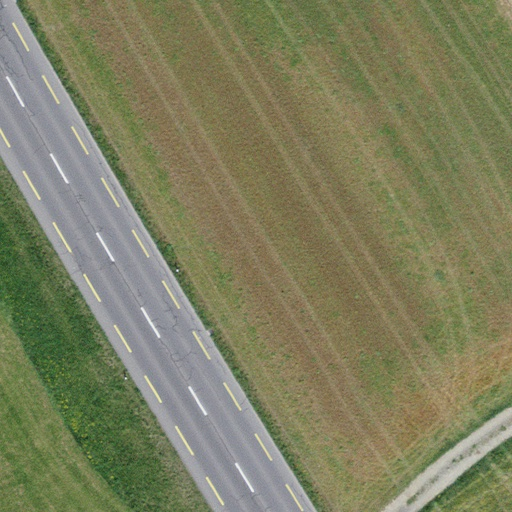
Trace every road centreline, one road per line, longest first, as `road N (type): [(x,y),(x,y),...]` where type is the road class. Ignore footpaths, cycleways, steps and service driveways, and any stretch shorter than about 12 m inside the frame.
road 1 (primary): [(0,63),(268,511)]
road 2 (track): [(511,426),(396,511)]
